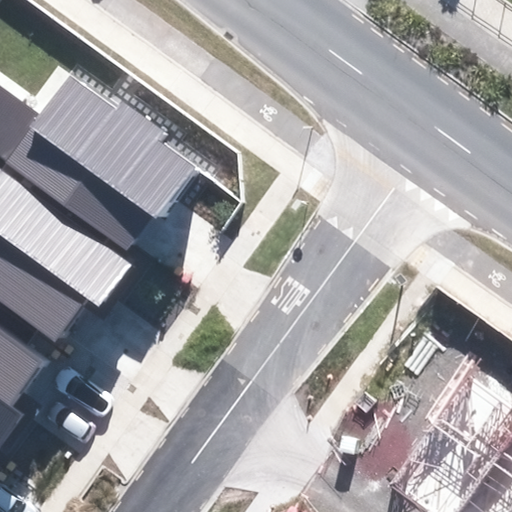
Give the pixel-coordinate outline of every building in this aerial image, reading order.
[(0,86),(0,151),(130,244),(152,213),(158,217),(194,168),(70,80),(43,117),(0,86)] [(0,297),(54,337),(84,298),(99,307),(129,265),(64,226),(3,168),(0,171),(0,297)] [(39,361),(0,333),(0,441),(19,415),(7,406),(39,361)] [(390,483),(428,511),(455,511),(511,436),(511,402),(473,373),(472,375),(390,483)] [(511,511),(511,436),(455,511),(511,511)]
